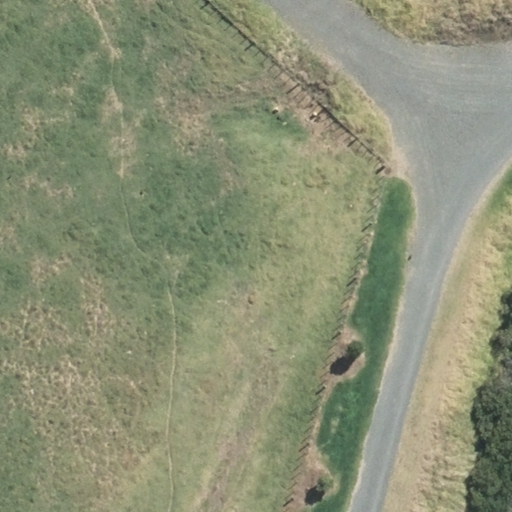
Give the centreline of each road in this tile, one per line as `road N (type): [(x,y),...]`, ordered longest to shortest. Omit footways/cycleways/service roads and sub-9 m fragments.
road 1 (track): [(511,118),(476,148),(433,256),(361,511)]
road 2 (track): [(304,0),(476,148)]
